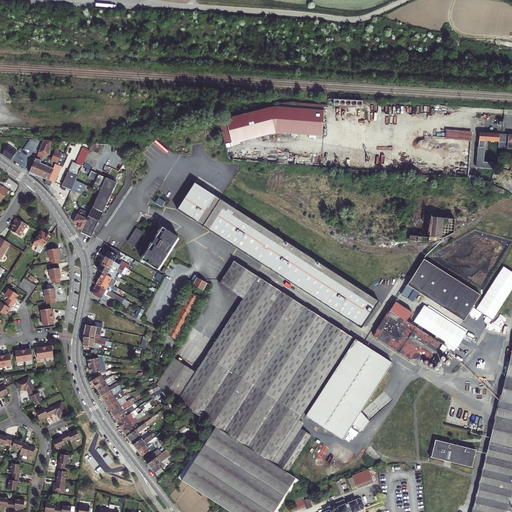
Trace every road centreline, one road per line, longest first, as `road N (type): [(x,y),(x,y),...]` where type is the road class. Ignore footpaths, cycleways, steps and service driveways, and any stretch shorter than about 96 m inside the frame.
road 1 (residential): [(404,0),(356,19),(99,0)]
road 2 (tertiary): [(75,338),(86,394),(134,464)]
road 3 (tertiary): [(29,181),(82,253),(84,293)]
